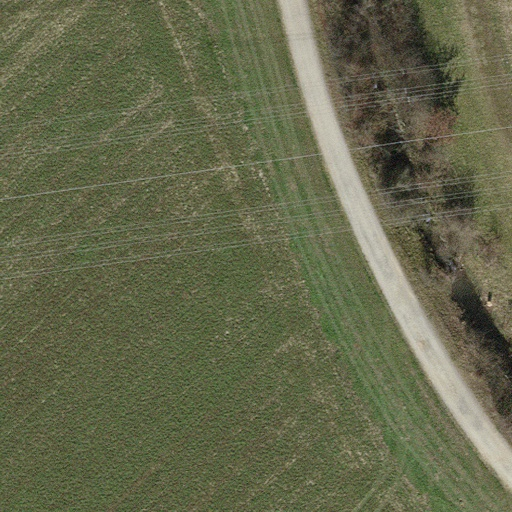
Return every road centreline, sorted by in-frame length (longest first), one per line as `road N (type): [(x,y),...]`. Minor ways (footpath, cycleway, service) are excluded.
road 1 (track): [(292,0),(320,94),(408,313),(511,468)]
road 2 (track): [(511,122),(474,0)]
